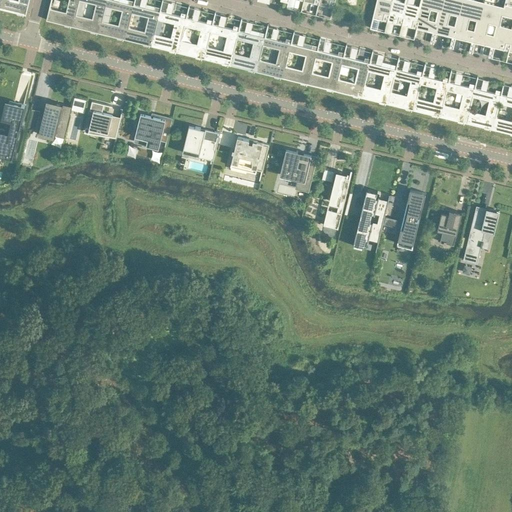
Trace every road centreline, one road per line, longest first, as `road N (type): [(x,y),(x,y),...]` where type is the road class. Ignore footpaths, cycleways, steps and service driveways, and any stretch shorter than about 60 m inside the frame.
road 1 (unclassified): [(511,160),(29,44)]
road 2 (residential): [(511,74),(208,0)]
